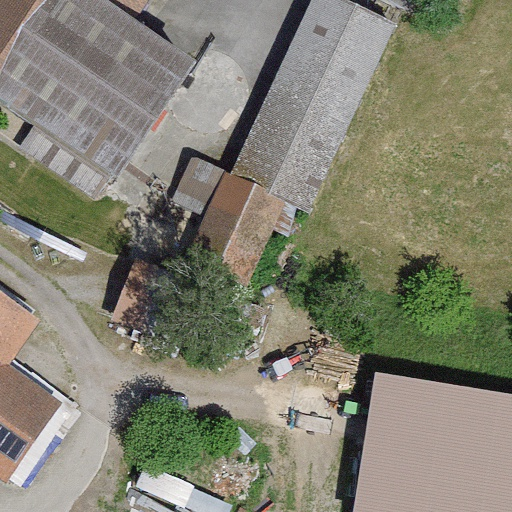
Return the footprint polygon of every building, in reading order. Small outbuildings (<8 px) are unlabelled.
[(0,0),(0,92),(123,173),(199,58),(139,19),(150,0),(0,0)] [(389,33),(322,3),(206,254),(243,271),(281,189),(311,203),(389,33)] [(0,374),(35,323),(0,299),(0,374)] [(511,511),(511,407),(380,385),(358,511),(511,511)] [(343,511),(350,451),(320,448),(312,511),(343,511)]
